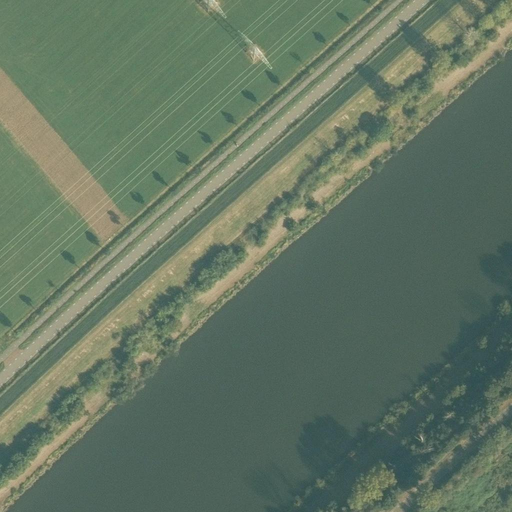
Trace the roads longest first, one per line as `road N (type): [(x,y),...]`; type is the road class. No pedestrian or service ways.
road 1 (tertiary): [(0,381),(422,0)]
road 2 (unclassified): [(400,511),(511,409)]
